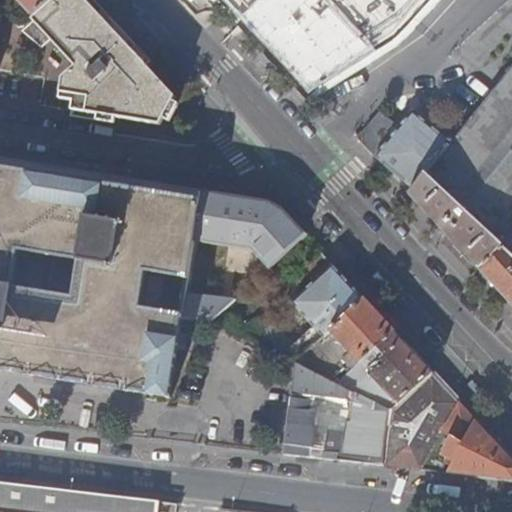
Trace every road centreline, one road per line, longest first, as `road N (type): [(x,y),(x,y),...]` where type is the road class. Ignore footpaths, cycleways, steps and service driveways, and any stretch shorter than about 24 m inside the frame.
road 1 (residential): [(0,460),(441,511)]
road 2 (secondary): [(511,379),(286,136)]
road 3 (residential): [(286,136),(238,160),(211,163),(0,128)]
road 4 (secondary): [(286,136),(158,0)]
